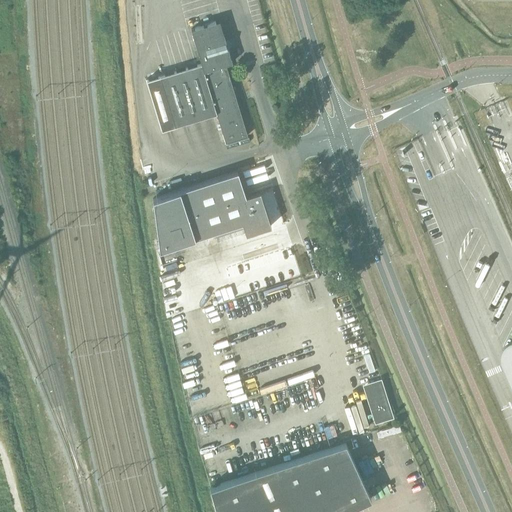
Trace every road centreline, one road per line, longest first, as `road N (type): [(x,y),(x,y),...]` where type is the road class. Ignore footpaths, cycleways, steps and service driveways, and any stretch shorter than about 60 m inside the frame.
road 1 (tertiary): [(492,511),(338,131)]
road 2 (tertiary): [(338,131),(345,182),(482,511)]
road 3 (unclassified): [(338,131),(460,81),(511,75)]
road 4 (tertiary): [(338,131),(297,0)]
